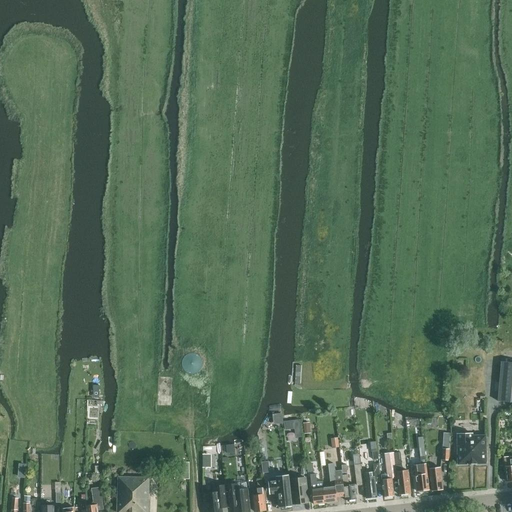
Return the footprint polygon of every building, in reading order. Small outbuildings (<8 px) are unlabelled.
[(496,401),(509,401),(511,401),(511,361),(500,361),(496,401)] [(301,418),(284,421),(285,430),(294,428),(296,437),(303,435),(301,418)] [(449,448),(449,433),(443,433),(441,460),(449,460),(449,448)] [(473,433),(456,434),(457,465),(486,464),(485,434),(473,435),(473,433)] [(203,453),(203,467),(212,467),(212,453),(203,453)] [(392,495),(390,479),(396,478),(393,453),(384,453),(387,473),(380,474),(380,479),(382,496),(392,495)] [(413,465),(414,475),(416,490),(417,490),(418,492),(422,491),(423,489),(428,489),(425,467),(426,467),(425,457),(420,457),(421,464),(413,465)] [(268,461),(261,462),(262,473),(270,472),(268,461)] [(189,479),(189,462),(180,462),(181,479),(189,479)] [(18,463),(18,477),(26,477),(27,463),(18,463)] [(329,485),(322,486),(323,503),(335,501),(335,497),(343,497),(340,470),(334,471),(333,463),(327,463),(329,485)] [(362,472),(364,497),(375,496),(374,483),(380,482),(377,463),(371,463),(372,471),(362,472)] [(362,485),(359,464),(352,465),(355,485),(362,485)] [(395,465),(397,479),(398,494),(409,492),(407,470),(402,471),(401,465),(395,465)] [(440,468),(430,469),(432,491),(443,490),(440,468)] [(315,473),(309,473),(312,504),(323,503),(322,486),(321,480),(316,480),(315,473)] [(344,500),(355,499),(353,483),(347,484),(346,474),(341,474),(343,499),(344,500)] [(123,511),(146,511),(148,477),(117,476),(115,511),(123,511)] [(291,507),(287,477),(275,479),(276,483),(268,483),(269,495),(277,494),(279,508),(291,507)] [(288,479),(291,505),(308,503),(305,477),(288,479)] [(238,484),(226,485),(228,502),(233,501),(234,506),(234,511),(250,511),(248,489),(247,489),(246,482),(238,483),(238,484)] [(214,492),(205,493),(207,511),(222,511),(222,507),(222,502),(228,502),(226,485),(213,486),(214,492)] [(257,494),(251,495),(253,511),(264,510),(261,487),(257,488),(257,494)] [(92,504),(85,505),(85,511),(97,511),(97,508),(102,507),(100,489),(91,490),(93,502),(92,502),(92,504)]
